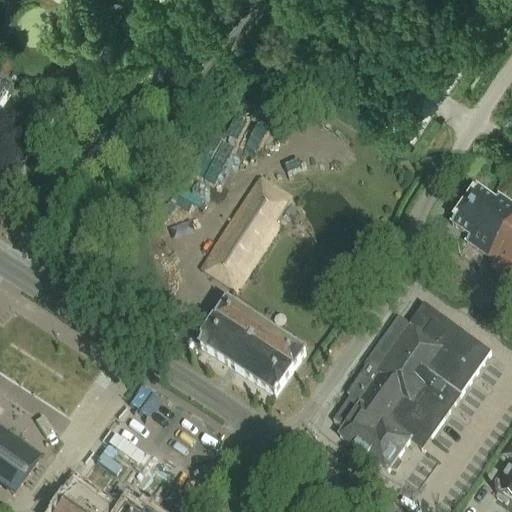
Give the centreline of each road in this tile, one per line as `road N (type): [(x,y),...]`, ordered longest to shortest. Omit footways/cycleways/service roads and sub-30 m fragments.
road 1 (unclassified): [(288,452),(391,300),(425,201),(511,72)]
road 2 (trunk): [(0,268),(243,0)]
road 3 (secondary): [(21,279),(288,452)]
road 4 (tertiary): [(394,511),(288,452)]
